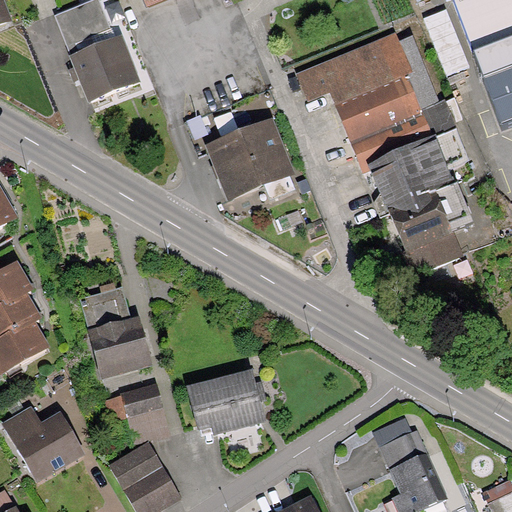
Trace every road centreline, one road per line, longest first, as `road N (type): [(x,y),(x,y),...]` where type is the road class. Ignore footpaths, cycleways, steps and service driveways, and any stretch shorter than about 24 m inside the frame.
road 1 (primary): [(0,121),(413,365)]
road 2 (residential): [(413,365),(312,445)]
road 3 (residential): [(312,445),(205,511)]
